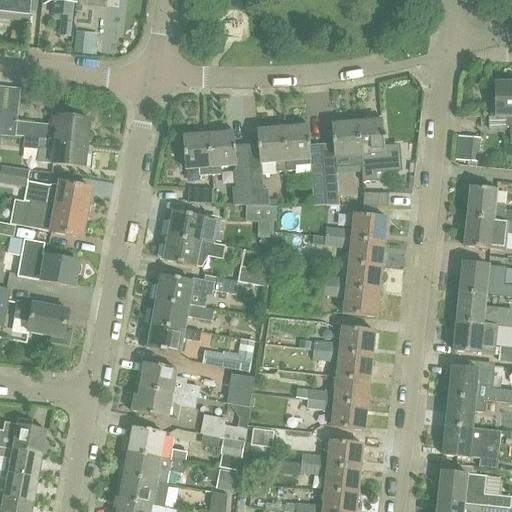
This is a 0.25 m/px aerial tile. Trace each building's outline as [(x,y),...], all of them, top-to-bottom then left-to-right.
[(0,0),(0,11),(33,15),(32,13),(32,0),(0,0)] [(511,82),(496,83),(496,117),(507,117),(507,127),(511,127),(511,82)] [(18,113),(5,112),(2,137),(16,138),(16,136),(26,137),(25,138),(89,144),(92,120),(52,116),(51,126),(17,122),(18,113)] [(358,124),(361,157),(363,184),(377,182),(375,156),(385,155),(382,118),(366,119),(366,123),(358,124)] [(361,157),(358,124),(349,125),(349,121),(333,122),(336,159),(361,157)] [(311,166),(311,164),(311,162),(310,162),(307,124),(292,125),(292,130),(284,130),(287,172),(296,171),(296,167),(311,166)] [(287,172),(284,130),(275,131),(275,127),(258,128),(261,166),(276,165),(277,173),(287,172)] [(218,136),(210,137),(212,176),(222,175),(221,169),(236,168),(233,131),(217,132),(218,136)] [(212,176),(210,137),(201,137),(201,133),(183,135),(186,172),(199,171),(199,177),(212,176)] [(480,137),(465,136),(463,159),(478,160),(480,137)] [(89,144),(25,138),(24,148),(39,149),(38,162),(87,168),(89,144)] [(323,163),(311,164),(311,166),(313,189),(314,207),(327,206),(326,188),(325,188),(323,163)] [(326,188),(327,206),(327,207),(339,206),(337,187),(338,187),(336,163),(323,163),(325,188),(326,188)] [(29,204),(88,215),(92,190),(61,184),(60,189),(55,188),(50,189),(28,185),(30,172),(2,167),(2,170),(0,169),(0,180),(0,184),(27,189),(24,202),(29,203),(29,204)] [(252,209),(269,207),(268,191),(263,191),(262,169),(249,170),(252,209)] [(252,209),(249,170),(236,171),(238,193),(233,193),(234,206),(234,210),(252,209)] [(471,188),(468,217),(494,220),(494,221),(503,222),(505,222),(505,221),(511,222),(511,211),(506,211),(506,206),(496,205),(497,191),(471,188)] [(213,191),(189,191),(189,204),(213,204),(213,191)] [(365,194),(364,207),(388,208),(389,196),(365,194)] [(88,215),(29,204),(26,220),(39,222),(38,230),(51,233),(51,234),(83,239),(88,215)] [(234,210),(234,206),(223,206),(223,220),(277,222),(277,207),(269,207),(252,209),(234,210)] [(202,244),(202,243),(204,229),(215,232),(218,219),(205,216),(205,219),(170,213),(165,237),(202,244)] [(386,244),(389,220),(355,216),(353,232),(327,229),(326,238),(386,244)] [(494,220),(468,217),(465,248),(492,250),(494,221),(494,220)] [(505,222),(503,222),(502,233),(511,234),(511,222),(505,221),(505,222)] [(202,244),(165,237),(161,261),(197,268),(199,256),(223,260),(226,247),(202,243),(202,244)] [(386,244),(326,238),(325,248),(351,250),(350,266),(384,269),(386,244)] [(8,255),(22,258),(19,278),(75,288),(77,277),(81,275),(82,267),(79,265),(80,263),(44,257),(46,245),(25,241),(11,239),(8,255)] [(460,293),(486,296),(489,266),(463,263),(460,293)] [(384,269),(350,266),(348,280),(321,278),(320,287),(381,294),(384,269)] [(268,288),(271,273),(242,268),(239,283),(268,288)] [(158,277),(153,301),(190,308),(192,294),(212,297),(213,292),(237,297),(239,284),(201,277),(200,282),(189,280),(189,283),(158,277)] [(381,294),(320,287),(319,297),(346,300),(344,315),(378,319),(381,294)] [(10,290),(0,288),(0,327),(3,328),(10,290)] [(486,296),(460,293),(457,322),(498,326),(511,327),(511,310),(485,308),(486,296)] [(299,312),(301,297),(280,295),(279,309),(299,312)] [(153,301),(149,325),(186,331),(188,319),(213,324),(215,312),(190,308),(153,301)] [(72,331),(67,330),(70,311),(30,304),(30,306),(18,304),(15,320),(31,322),(28,334),(52,338),(51,342),(69,345),(72,331)] [(289,321),(271,319),(270,328),(288,330),(289,321)] [(498,326),(457,322),(454,351),(495,356),(495,355),(501,356),(500,362),(511,363),(511,354),(495,352),(498,326)] [(186,331),(149,325),(144,349),(181,356),(184,341),(201,344),(203,334),(186,331)] [(313,351),(373,357),(376,333),(342,329),(341,345),(331,344),(314,343),(313,351)] [(240,340),(238,355),(224,353),(223,355),(205,352),(203,365),(250,373),(252,358),(254,342),(240,340)] [(373,357),(313,351),(313,360),(329,362),(339,363),(337,379),(371,382),(373,357)] [(137,389),(198,400),(200,390),(185,387),(186,382),(176,380),(178,372),(141,365),(137,389)] [(453,367),(450,397),(476,400),(476,401),(486,402),(486,403),(511,405),(511,391),(487,389),(489,371),(453,367)] [(243,408),(251,409),(252,403),(255,379),(234,376),(230,405),(243,408)] [(371,382),(337,379),(336,394),(326,393),(326,394),(298,391),(297,400),(308,401),(368,407),(371,382)] [(198,400),(137,389),(132,413),(168,420),(171,404),(181,406),(181,408),(196,411),(198,400)] [(476,400),(450,397),(447,426),(473,429),(474,413),(485,413),(486,403),(486,402),(476,401),(476,400)] [(368,407),(308,401),(307,409),(324,411),(324,412),(334,413),(332,428),(365,432),(368,407)] [(251,409),(243,408),(238,429),(225,426),(226,421),(204,416),(201,435),(203,435),(222,439),(224,440),(245,444),(247,431),(251,409)] [(0,448),(13,451),(44,456),(48,432),(31,429),(33,422),(19,420),(17,427),(5,424),(4,432),(0,431),(0,448)] [(502,442),(502,432),(481,430),(473,429),(447,426),(444,456),(470,458),(481,459),(480,467),(499,469),(502,442)] [(278,430),(265,428),(264,443),(309,448),(311,433),(279,430),(278,430)] [(161,461),(161,459),(165,437),(129,430),(124,454),(161,461)] [(222,439),(203,435),(201,446),(222,450),(220,455),(221,455),(219,468),(240,472),(242,459),(245,444),(224,440),(222,439)] [(301,464),(361,471),(364,446),(330,442),(328,458),(319,457),(318,458),(302,456),(301,464)] [(44,456),(0,448),(0,458),(11,461),(8,476),(39,482),(44,456)] [(171,462),(185,465),(187,453),(172,450),(171,461),(171,462)] [(161,461),(124,454),(120,477),(156,485),(156,484),(167,486),(169,472),(183,475),(185,465),(171,462),(171,461),(161,459),(161,461)] [(361,471),(301,464),(300,473),(317,475),(316,476),(326,477),(325,492),(358,496),(361,471)] [(207,481),(218,483),(216,490),(238,494),(241,475),(220,471),(220,472),(210,470),(207,481)] [(439,502),(508,509),(511,510),(511,507),(511,498),(477,495),(479,476),(442,472),(439,502)] [(8,476),(4,499),(35,505),(39,482),(8,476)] [(156,485),(120,477),(115,501),(152,508),(153,507),(155,494),(166,496),(168,486),(167,486),(156,484),(156,485)] [(356,511),(358,496),(325,492),(323,507),(313,506),(313,507),(297,505),(295,511),(356,511)] [(226,511),(228,496),(212,493),(209,511),(226,511)] [(33,511),(35,505),(4,499),(1,511),(33,511)] [(152,508),(115,501),(113,511),(176,511),(177,511),(153,507),(152,508)] [(507,511),(508,509),(439,502),(438,511),(507,511)]
